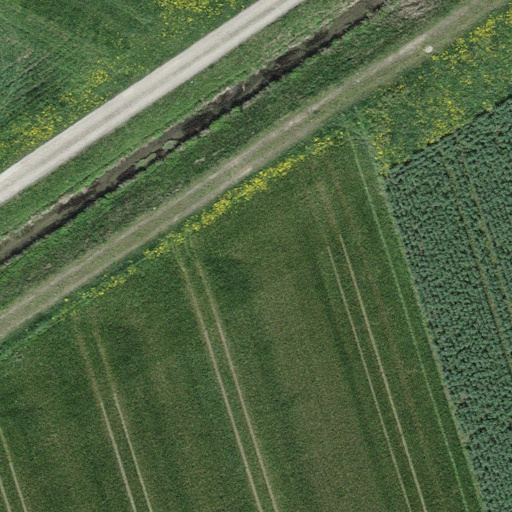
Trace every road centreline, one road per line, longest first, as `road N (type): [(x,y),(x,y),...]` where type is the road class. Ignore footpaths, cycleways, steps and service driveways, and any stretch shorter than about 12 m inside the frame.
road 1 (track): [(0,334),(495,0)]
road 2 (track): [(285,0),(0,190)]
